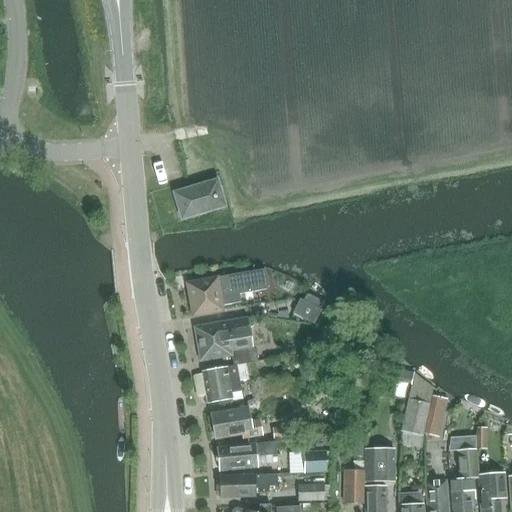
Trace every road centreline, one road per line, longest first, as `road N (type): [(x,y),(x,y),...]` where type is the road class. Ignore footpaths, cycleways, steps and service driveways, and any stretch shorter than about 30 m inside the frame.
road 1 (tertiary): [(166,511),(130,151)]
road 2 (unclassified): [(130,151),(56,153),(0,143)]
